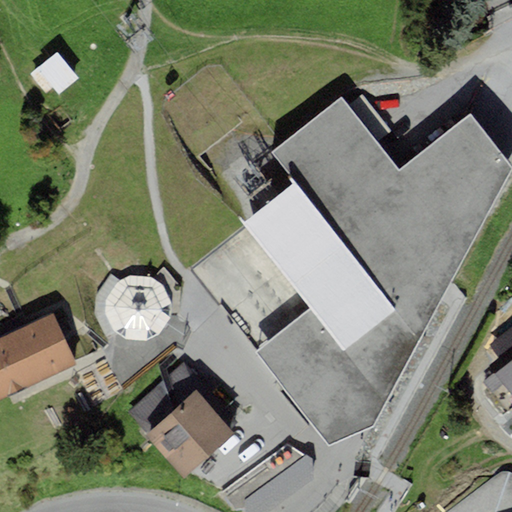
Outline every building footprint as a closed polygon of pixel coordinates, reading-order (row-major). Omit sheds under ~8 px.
[(53,49),(28,69),(44,89),(50,84),(59,95),(78,80),(53,49)] [(269,154),(290,181),(389,307),(339,346),(308,306),(255,349),(327,442),(348,433),(372,423),(507,165),(467,111),(399,168),(343,97),(269,154)] [(290,181),(240,220),(308,306),(339,346),(389,307),(290,181)] [(126,276),(118,280),(110,276),(97,295),(94,313),(106,335),(124,326),(123,339),(144,340),(159,334),(171,317),(171,302),(163,287),(150,277),(126,276)] [(49,313),(0,335),(0,394),(16,387),(71,362),(49,313)] [(501,366),(483,379),(492,392),(496,389),(510,407),(511,406),(511,330),(492,344),(506,363),(501,366)] [(128,409),(147,431),(175,406),(195,388),(230,427),(237,421),(183,360),(128,409)] [(147,431),(145,433),(183,475),(233,431),(230,427),(195,388),(175,406),(147,431)]
